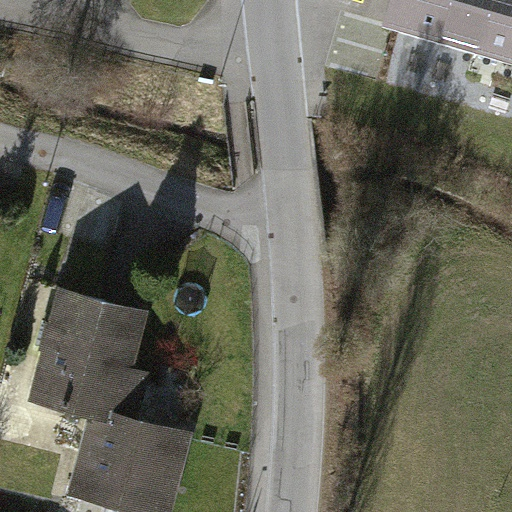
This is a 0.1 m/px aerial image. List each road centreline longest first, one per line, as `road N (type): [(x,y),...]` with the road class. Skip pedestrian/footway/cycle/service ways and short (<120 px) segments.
road 1 (residential): [(0,144),(291,235)]
road 2 (residential): [(291,235),(298,360),(291,511)]
road 3 (residential): [(268,0),(291,235)]
